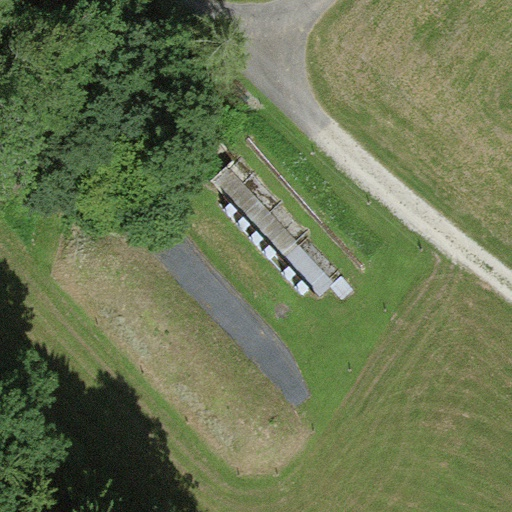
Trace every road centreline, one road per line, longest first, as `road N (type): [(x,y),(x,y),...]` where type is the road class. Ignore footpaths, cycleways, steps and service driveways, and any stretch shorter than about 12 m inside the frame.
road 1 (track): [(255,61),(511,282)]
road 2 (track): [(165,0),(255,61),(315,0)]
